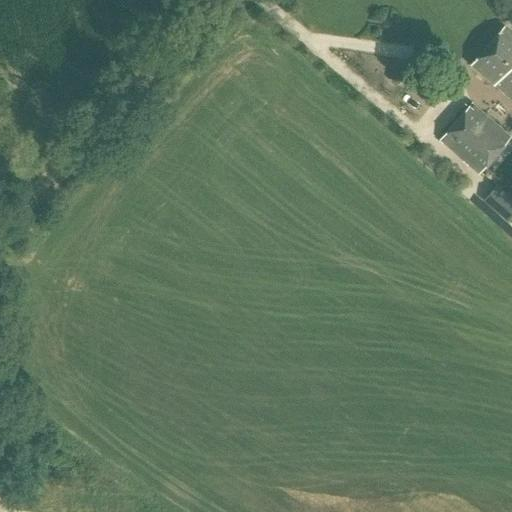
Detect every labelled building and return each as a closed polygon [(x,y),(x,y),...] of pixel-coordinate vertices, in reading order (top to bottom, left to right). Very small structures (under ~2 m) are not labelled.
[(511,99),(511,35),(503,28),(472,64),(511,99)] [(396,72),(390,78),(397,84),(403,77),(396,72)] [(479,173),(510,137),(472,104),(440,140),(479,173)] [(494,211),(506,197),(495,187),(483,201),(494,211)] [(27,234),(32,229),(27,224),(21,229),(27,234)]
